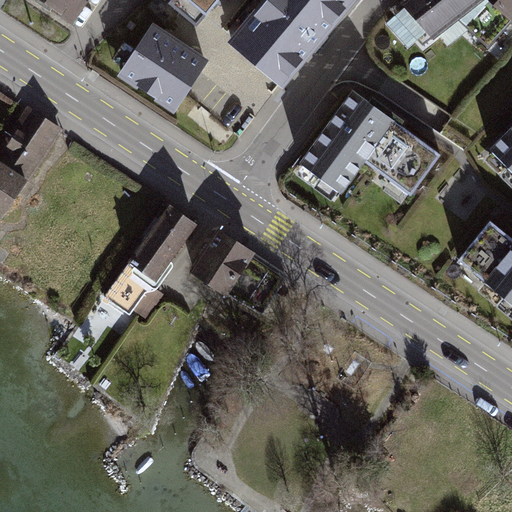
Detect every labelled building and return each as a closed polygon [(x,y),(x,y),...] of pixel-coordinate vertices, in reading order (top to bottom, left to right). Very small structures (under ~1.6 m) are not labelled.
[(41,0),(73,20),(86,0),(41,0)] [(168,0),(167,2),(195,25),(216,0),(168,0)] [(353,0),(260,0),(227,40),(281,85),(353,0)] [(511,0),(406,0),(393,11),(421,44),(474,0),(496,0),(511,14),(511,0)] [(153,20),(117,73),(173,111),(209,57),(153,20)] [(218,121),(241,112),(231,85),(208,94),(218,121)] [(412,196),(443,151),(353,87),(290,170),(338,202),(366,162),(412,196)] [(28,105),(0,146),(0,213),(3,215),(63,130),(28,105)] [(511,122),(489,146),(511,169),(511,122)] [(169,202),(125,261),(129,263),(101,296),(129,315),(198,224),(169,202)] [(511,236),(490,220),(460,259),(511,301),(511,236)] [(218,226),(190,270),(226,295),(227,292),(248,262),(254,253),(218,226)] [(282,283),(248,262),(227,292),(263,315),(282,283)]
